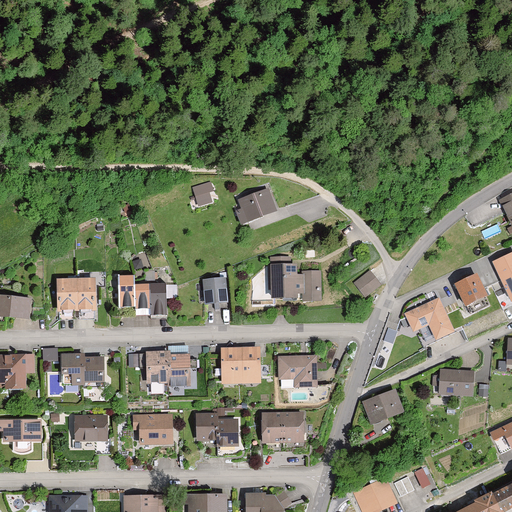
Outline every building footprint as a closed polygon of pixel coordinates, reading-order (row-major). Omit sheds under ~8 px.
[(272,191),(241,203),(243,211),(238,213),(244,227),(281,213),(272,191)] [(511,195),(499,203),(504,214),(511,228),(511,195)] [(511,255),(493,264),(511,305),(511,255)] [(298,257),(271,259),(274,301),(300,299),(298,257)] [(371,270),(354,283),(365,298),(383,285),(371,270)] [(323,272),(304,273),(304,304),(324,303),(323,272)] [(477,276),(455,287),(465,310),(488,299),(477,276)] [(225,279),(202,282),(205,308),(228,306),(225,279)] [(134,280),(118,280),(120,311),(135,311),(135,321),(167,319),(166,286),(135,288),(134,280)] [(98,281),(58,282),(59,315),(98,314),(98,281)] [(33,300),(0,297),(0,319),(32,322),(33,300)] [(440,300),(405,316),(414,335),(429,328),(436,344),(455,335),(440,300)] [(260,350),(220,351),(221,387),(261,386),(260,350)] [(36,356),(0,356),(0,385),(7,385),(7,392),(28,392),(28,376),(37,376),(36,356)] [(87,356),(63,357),(64,384),(88,383),(87,356)] [(170,356),(145,357),(146,384),(171,382),(170,359),(170,356)] [(317,357),(278,358),(278,381),(281,381),(281,389),(318,389),(317,357)] [(188,358),(170,359),(171,382),(171,388),(190,387),(188,358)] [(111,359),(87,360),(88,387),(112,386),(111,359)] [(474,368),(439,367),(439,375),(433,375),(433,385),(439,386),(438,394),(473,395),(474,368)] [(395,388),(362,400),(370,423),(404,411),(395,388)] [(283,414),(262,415),(263,445),(284,445),(283,414)] [(304,414),(283,414),(284,445),(305,445),(304,414)] [(219,442),(219,421),(218,415),(196,416),(197,442),(217,442),(219,442)] [(172,416),(132,416),(132,432),(138,432),(139,448),(172,447),(172,416)] [(108,417),(74,418),(74,442),(108,442),(108,417)] [(239,420),(219,421),(219,442),(217,442),(217,449),(239,449),(239,420)] [(511,420),(490,431),(496,444),(500,442),(505,451),(511,447),(511,420)] [(41,422),(0,422),(0,433),(3,434),(4,444),(42,443),(41,422)] [(388,476),(354,491),(363,511),(380,511),(400,503),(388,476)] [(408,476),(394,483),(401,497),(415,490),(408,476)] [(451,511),(450,509),(443,511),(502,511),(511,507),(511,476),(511,477),(511,476),(511,481),(452,511),(451,511)] [(227,511),(226,491),(186,493),(186,511),(227,511)] [(274,491),(247,491),(247,511),(284,511),(285,507),(274,491)] [(158,511),(158,494),(124,495),(123,511),(158,511)] [(88,511),(88,496),(49,496),(49,511),(88,511)]
